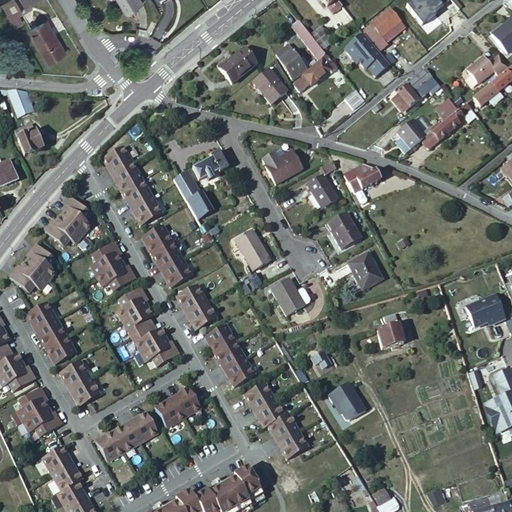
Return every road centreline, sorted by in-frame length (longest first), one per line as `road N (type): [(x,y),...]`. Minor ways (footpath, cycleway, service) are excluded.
road 1 (residential): [(194,363),(75,158)]
road 2 (residential): [(496,0),(320,141)]
road 3 (residential): [(320,141),(511,220)]
road 4 (track): [(430,511),(342,334)]
road 5 (residential): [(218,119),(302,269)]
road 6 (residential): [(0,295),(76,431)]
road 7 (residential): [(76,431),(194,363)]
road 8 (secondary): [(253,0),(149,87)]
road 9 (residential): [(124,511),(241,445)]
